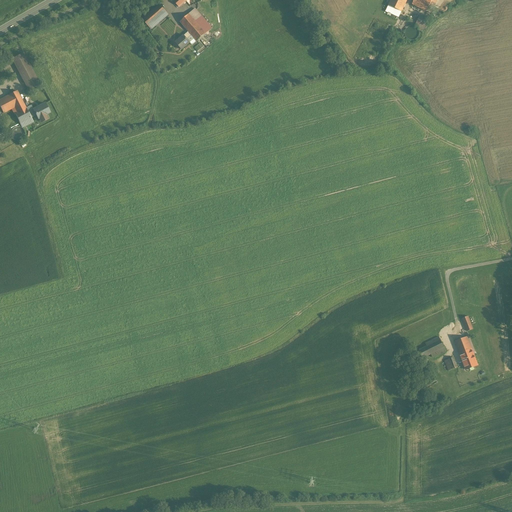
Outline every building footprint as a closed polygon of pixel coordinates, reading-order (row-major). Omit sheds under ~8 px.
[(390,0),(388,5),(401,12),(406,0),(390,0)] [(414,0),(412,4),(430,13),(436,0),(414,0)] [(168,15),(159,4),(142,19),(151,30),(168,15)] [(401,12),(388,5),(386,11),(399,17),(401,12)] [(212,28),(201,16),(195,9),(189,14),(180,22),(188,32),(194,39),(196,41),(212,28)] [(420,25),(425,16),(421,14),(416,23),(420,25)] [(413,26),(410,26),(408,27),(406,28),(405,30),(405,32),(405,35),(406,37),(408,39),(410,40),(412,40),(414,40),(417,38),(418,37),(419,34),(419,32),(418,30),(417,28),(415,26),(413,26)] [(194,39),(188,32),(175,42),(181,50),(194,39)] [(201,40),(191,49),(196,54),(200,51),(201,53),(207,47),(201,40)] [(23,53),(12,59),(26,86),(38,80),(23,53)] [(9,96),(0,100),(0,115),(12,109),(15,114),(22,128),(33,122),(31,118),(28,113),(26,108),(17,91),(8,95),(9,96)] [(51,113),(45,102),(33,109),(31,105),(26,108),(28,113),(31,118),(36,115),(38,119),(39,120),(41,123),(49,119),(47,115),(51,113)] [(22,128),(19,127),(16,127),(14,128),(12,130),(10,132),(10,135),(11,138),(13,140),(16,141),(19,141),(21,140),(23,139),(25,136),(25,133),(24,130),(22,128)] [(468,316),(462,319),(466,331),(472,329),(468,316)] [(428,357),(447,348),(440,333),(421,342),(428,357)] [(454,342),(460,358),(473,354),(466,337),(454,342)] [(477,365),(473,354),(460,358),(465,370),(477,365)] [(457,367),(454,358),(444,361),(448,371),(457,367)]
